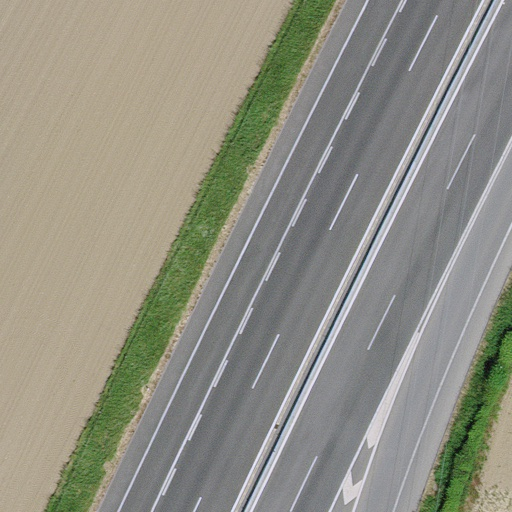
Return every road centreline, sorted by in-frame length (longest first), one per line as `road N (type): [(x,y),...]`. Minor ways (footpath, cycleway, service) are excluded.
road 1 (motorway): [(444,0),(193,511)]
road 2 (motorway): [(289,511),(511,59)]
road 3 (motorway): [(374,511),(511,150)]
